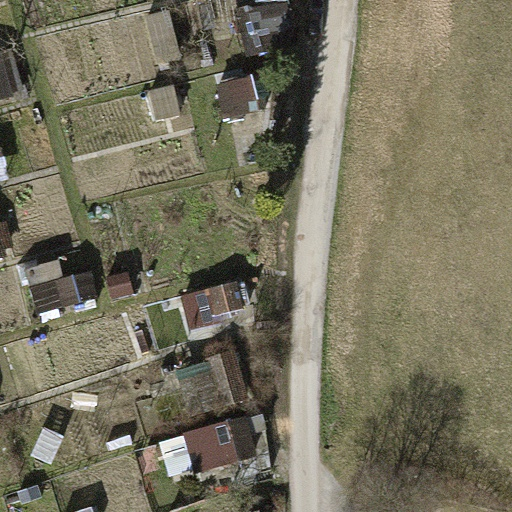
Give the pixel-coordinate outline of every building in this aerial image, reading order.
[(70,0),(33,0),(41,32),(76,23),(70,0)] [(284,0),(272,0),(250,5),(260,52),(294,45),(284,0)] [(219,49),(191,57),(194,69),(222,61),(219,49)] [(4,52),(0,53),(0,111),(19,106),(4,52)] [(272,69),(226,81),(236,117),(282,105),(272,69)] [(197,186),(185,190),(195,228),(208,224),(197,186)] [(74,211),(50,218),(59,250),(83,244),(74,211)] [(0,212),(0,256),(11,254),(0,212)] [(134,270),(116,275),(122,300),(141,295),(134,270)] [(96,273),(31,291),(40,324),(105,307),(96,273)] [(240,279),(214,286),(221,313),(247,306),(240,279)] [(239,356),(182,372),(196,425),(254,409),(239,356)] [(35,412),(9,419),(23,470),(49,462),(35,412)] [(253,420),(223,428),(235,471),(265,463),(253,420)] [(53,511),(47,489),(24,495),(29,511),(53,511)]
